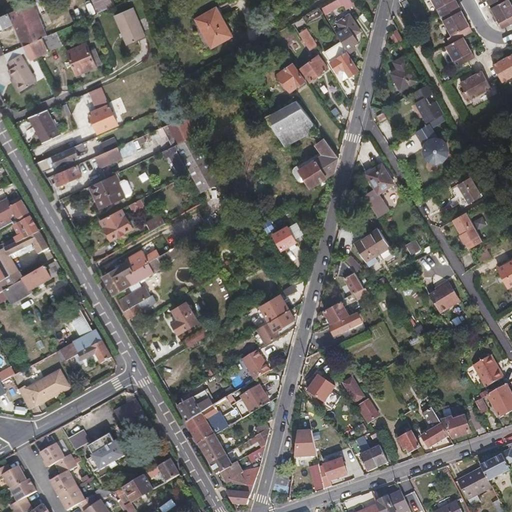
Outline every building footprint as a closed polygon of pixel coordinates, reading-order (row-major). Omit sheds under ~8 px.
[(114,0),(93,0),(98,14),(117,5),(114,0)] [(336,0),(321,8),(326,15),(344,5),(347,10),(354,5),(350,0),(336,0)] [(455,0),(431,0),(440,15),(458,5),(455,0)] [(511,24),(511,6),(508,0),(506,0),(491,9),(499,23),(502,30),(511,24)] [(44,38),(48,36),(34,2),(0,16),(0,30),(14,25),(24,46),(31,43),(44,38)] [(458,5),(440,15),(453,37),(470,27),(458,5)] [(134,8),(115,16),(128,46),(146,37),(134,8)] [(217,8),(196,19),(212,48),(232,37),(217,8)] [(343,31),(338,35),(342,42),(348,51),(349,53),(357,49),(355,46),(359,43),(354,36),(361,32),(350,15),(338,23),(343,31)] [(300,20),(304,26),(311,22),(307,16),(300,20)] [(470,27),(453,37),(448,40),(451,45),(463,38),(473,33),(470,27)] [(311,52),(318,47),(306,28),(298,33),(311,52)] [(404,41),(398,29),(390,34),(396,46),(404,41)] [(44,38),(50,52),(58,48),(52,34),(48,36),(44,38)] [(31,43),(38,58),(50,53),(50,52),(44,38),(31,43)] [(451,45),(445,48),(457,68),(468,62),(474,59),(463,38),(451,45)] [(348,51),(342,42),(326,53),(343,81),(358,71),(346,52),(348,51)] [(31,43),(24,46),(31,61),(38,58),(31,43)] [(97,67),(91,55),(87,43),(68,51),(78,75),(97,67)] [(97,52),(91,55),(97,67),(102,65),(97,52)] [(8,71),(13,78),(21,92),(38,82),(22,54),(9,62),(13,68),(8,71)] [(318,56),(302,68),(312,81),(328,70),(318,56)] [(405,56),(394,62),(399,69),(392,73),(397,82),(395,83),(395,85),(398,90),(401,91),(418,81),(405,56)] [(511,56),(493,66),(503,84),(511,78),(511,56)] [(276,77),(281,85),(285,82),(289,88),(292,91),(306,81),(293,64),(276,77)] [(482,72),(460,84),(470,102),(491,90),(482,72)] [(21,92),(13,78),(11,79),(19,93),(21,92)] [(428,85),(414,93),(419,101),(416,103),(427,124),(444,115),(437,101),(431,105),(427,98),(433,95),(428,85)] [(97,111),(110,105),(102,87),(89,93),(97,111)] [(157,111),(165,108),(159,96),(152,100),(157,111)] [(193,114),(185,99),(178,102),(186,117),(193,114)] [(267,117),(284,145),(317,128),(297,101),(269,115),(267,117)] [(110,105),(97,111),(90,114),(98,133),(118,124),(110,105)] [(40,129),(37,131),(43,142),(61,134),(48,110),(33,116),(40,129)] [(384,113),(377,117),(380,123),(387,119),(384,113)] [(186,117),(161,129),(171,148),(177,146),(196,136),(203,133),(193,114),(186,117)] [(40,129),(33,116),(30,118),(37,131),(40,129)] [(443,117),(432,123),(435,128),(445,122),(443,117)] [(428,124),(416,132),(425,147),(424,151),(426,157),(430,162),(436,163),(442,161),(447,156),(448,151),(446,144),(442,140),(437,139),(428,124)] [(147,142),(144,136),(138,138),(141,145),(147,142)] [(222,183),(196,136),(177,146),(179,151),(191,174),(196,183),(202,193),(222,183)] [(101,144),(105,153),(119,147),(115,138),(101,144)] [(339,158),(325,139),(316,145),(324,155),(301,170),(311,187),(308,189),(311,195),(326,186),(328,183),(329,180),(328,177),(335,173),(339,158)] [(132,141),(119,147),(121,150),(124,148),(128,156),(136,152),(132,141)] [(57,167),(57,168),(80,158),(77,151),(85,148),(83,143),(38,163),(44,172),(57,167)] [(186,176),(190,174),(178,151),(179,151),(177,146),(171,148),(161,152),(165,159),(169,157),(178,173),(174,176),(177,181),(186,176)] [(121,150),(119,147),(105,153),(96,157),(100,167),(100,168),(128,156),(124,148),(121,150)] [(88,160),(78,165),(82,174),(100,167),(96,157),(88,160)] [(60,173),(55,175),(59,186),(83,175),(82,174),(78,165),(60,173)] [(382,165),(367,174),(376,188),(379,194),(387,189),(394,184),(382,165)] [(57,167),(44,172),(48,178),(55,175),(60,173),(57,168),(57,167)] [(116,174),(90,186),(96,199),(99,198),(103,208),(127,197),(120,183),(116,174)] [(190,174),(186,176),(189,182),(190,181),(192,184),(196,183),(191,174),(190,174)] [(459,185),(470,203),(481,196),(470,177),(459,185)] [(125,180),(120,183),(127,197),(132,195),(133,191),(127,181),(125,180)] [(398,205),(387,189),(379,194),(376,188),(365,195),(379,217),(398,205)] [(0,227),(5,224),(7,227),(17,221),(30,214),(23,201),(13,206),(9,198),(0,203),(0,202),(0,227)] [(141,199),(130,205),(134,213),(142,208),(140,205),(143,203),(141,199)] [(128,222),(121,210),(101,220),(112,239),(132,229),(131,228),(135,226),(132,219),(128,222)] [(467,212),(453,220),(462,235),(461,236),(464,242),(468,240),(471,246),(483,240),(467,212)] [(15,238),(18,243),(41,232),(30,214),(17,221),(19,224),(15,227),(19,236),(15,238)] [(148,222),(152,231),(155,230),(165,224),(161,216),(148,222)] [(263,224),(268,233),(275,229),(270,220),(263,224)] [(165,224),(155,230),(158,236),(170,230),(166,223),(165,224)] [(288,227),(274,235),(283,250),(296,242),(288,227)] [(379,229),(355,243),(370,266),(379,260),(376,256),(390,247),(379,229)] [(5,248),(10,257),(34,245),(40,255),(51,248),(41,232),(18,243),(5,248)] [(416,239),(407,245),(413,255),(422,249),(416,239)] [(0,251),(0,283),(20,272),(10,257),(5,248),(0,251)] [(492,256),(489,249),(478,255),(482,262),(492,256)] [(158,258),(159,257),(157,252),(146,258),(142,251),(127,259),(129,262),(104,276),(109,286),(158,258)] [(163,268),(158,258),(109,286),(114,296),(163,268)] [(0,304),(9,299),(12,305),(34,292),(33,290),(64,272),(58,260),(24,280),(4,291),(0,293),(0,304)] [(345,261),(341,260),(340,265),(337,265),(336,270),(339,271),(338,276),(346,278),(354,293),(364,287),(356,273),(345,261)] [(511,260),(499,268),(509,287),(511,285),(511,260)] [(30,267),(21,269),(23,277),(32,275),(30,267)] [(24,280),(20,272),(0,283),(0,284),(4,291),(24,280)] [(364,287),(354,293),(358,300),(370,294),(368,291),(386,281),(384,278),(364,287)] [(449,281),(441,285),(443,288),(437,291),(430,295),(440,313),(461,301),(449,281)] [(124,312),(152,296),(145,285),(118,301),(124,312)] [(171,285),(162,290),(164,294),(173,289),(171,285)] [(165,295),(164,294),(162,290),(152,296),(124,312),(129,321),(130,320),(130,319),(143,311),(142,310),(151,305),(150,303),(165,295)] [(262,307),(271,322),(289,310),(281,296),(262,307)] [(332,324),(349,316),(341,300),(325,310),(332,324)] [(188,303),(174,311),(179,320),(173,323),(179,334),(200,322),(188,303)] [(74,341),(75,343),(81,353),(104,341),(97,329),(94,331),(82,310),(70,317),(74,324),(71,326),(76,336),(80,334),(82,338),(74,341)] [(294,320),(289,310),(271,322),(257,330),(266,345),(279,338),(275,331),(294,320)] [(332,324),(330,325),(335,336),(363,322),(358,311),(349,316),(332,324)] [(204,331),(184,342),(187,348),(207,336),(204,331)] [(75,343),(74,341),(71,336),(60,342),(64,349),(75,343)] [(418,337),(410,341),(412,346),(421,342),(418,337)] [(81,353),(74,356),(80,366),(81,365),(85,372),(94,368),(91,363),(88,358),(97,354),(100,359),(102,363),(113,357),(104,341),(81,353)] [(75,343),(64,349),(61,350),(67,360),(74,356),(81,353),(75,343)] [(238,343),(231,347),(236,355),(243,350),(238,343)] [(487,349),(470,359),(482,381),(499,372),(487,349)] [(255,381),(270,372),(258,350),(242,359),(255,381)] [(88,358),(91,363),(100,359),(97,354),(88,358)] [(31,367),(22,372),(25,377),(33,372),(31,367)] [(0,373),(0,376),(3,382),(12,376),(16,375),(12,368),(0,373)] [(19,389),(30,410),(71,387),(62,371),(28,389),(26,385),(19,389)] [(319,376),(309,391),(325,402),(335,387),(319,376)] [(353,376),(343,383),(355,404),(366,397),(353,376)] [(511,411),(511,393),(508,385),(498,390),(509,413),(511,411)] [(243,398),(251,411),(252,413),(265,406),(270,403),(260,386),(243,397),(243,398)] [(500,417),(509,413),(498,390),(485,397),(486,399),(490,397),(500,417)] [(187,423),(215,405),(206,391),(178,406),(187,423)] [(249,412),(251,411),(243,398),(241,400),(249,412)] [(489,410),(483,398),(481,399),(476,402),(482,414),(489,410)] [(369,399),(360,405),(372,422),(381,417),(369,399)] [(116,412),(126,431),(137,424),(142,434),(153,428),(137,400),(116,412)] [(270,403),(265,406),(274,413),(277,404),(273,401),(270,403)] [(215,434),(228,427),(219,411),(215,405),(187,423),(186,423),(199,444),(215,434)] [(237,408),(235,410),(230,413),(236,422),(243,418),(237,408)] [(449,436),(432,408),(424,413),(434,430),(423,437),(430,448),(449,436)] [(444,421),(454,438),(471,432),(466,417),(454,420),(453,418),(444,421)] [(313,419),(310,420),(312,431),(316,449),(320,448),(313,419)] [(256,429),(259,435),(270,428),(267,422),(256,429)] [(259,435),(248,442),(251,446),(258,442),(262,448),(266,446),(270,428),(259,435)] [(372,432),(370,433),(374,440),(382,436),(378,429),(372,432)] [(89,442),(83,431),(71,438),(77,449),(89,442)] [(298,432),(295,457),(318,455),(316,449),(312,431),(298,432)] [(422,447),(414,432),(399,439),(405,450),(409,448),(411,452),(422,447)] [(111,434),(102,439),(97,442),(89,446),(93,454),(92,455),(93,457),(89,459),(95,470),(100,468),(101,470),(111,465),(116,461),(126,456),(118,440),(115,442),(111,434)] [(211,464),(227,454),(215,434),(199,444),(211,464)] [(365,436),(357,440),(363,454),(361,454),(369,472),(379,468),(371,450),(365,436)] [(59,443),(42,453),(50,466),(56,463),(59,469),(75,460),(71,454),(66,457),(59,443)] [(482,467),(490,482),(511,470),(508,465),(511,462),(511,443),(508,445),(510,450),(481,465),(482,467)] [(371,450),(379,468),(389,463),(381,445),(371,450)] [(262,448),(248,456),(252,464),(263,458),(266,446),(262,448)] [(235,455),(233,451),(227,454),(211,464),(217,474),(221,472),(221,473),(233,466),(233,465),(229,459),(235,455)] [(326,458),(319,461),(325,489),(332,487),(330,481),(348,475),(343,460),(328,465),(326,458)] [(171,459),(158,467),(167,482),(180,475),(171,459)] [(60,496),(78,485),(69,470),(78,465),(75,460),(59,469),(62,474),(51,481),(60,496)] [(243,484),(240,479),(238,476),(244,472),(239,462),(233,465),(233,466),(221,473),(228,484),(243,484)] [(11,470),(8,464),(0,468),(0,476),(3,475),(11,489),(28,480),(19,465),(11,470)] [(255,485),(261,467),(246,471),(246,473),(243,479),(240,479),(243,484),(244,484),(255,485)] [(490,482),(482,467),(458,480),(472,506),(481,502),(478,496),(490,490),(492,494),(495,492),(490,482)] [(117,492),(125,505),(154,489),(146,474),(117,492)] [(28,480),(11,489),(18,501),(10,505),(14,511),(29,502),(26,496),(36,490),(30,478),(28,480)] [(227,493),(234,504),(248,505),(255,485),(244,484),(241,492),(229,491),(227,493)] [(86,500),(78,485),(60,496),(68,510),(78,504),(83,511),(98,502),(93,496),(86,500)] [(372,491),(358,496),(360,504),(376,499),(372,491)] [(381,511),(403,511),(410,509),(405,497),(402,491),(377,502),(378,504),(381,511)] [(410,509),(412,511),(421,506),(414,493),(405,497),(410,509)] [(172,495),(158,510),(160,511),(170,511),(180,501),(172,495)] [(436,504),(439,510),(453,503),(450,497),(436,504)] [(505,511),(499,499),(492,503),(497,511),(505,511)] [(83,511),(109,511),(100,500),(98,502),(83,511)] [(453,503),(439,510),(435,511),(434,511),(462,511),(456,501),(453,503)] [(29,502),(14,511),(22,511),(32,507),(29,502)]
